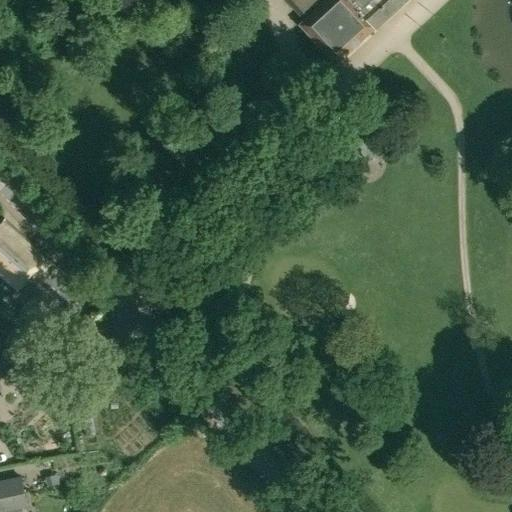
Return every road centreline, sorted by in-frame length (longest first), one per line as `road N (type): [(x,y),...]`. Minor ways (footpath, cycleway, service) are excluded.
road 1 (unclassified): [(309,511),(0,188)]
road 2 (unknown): [(108,306),(429,0)]
